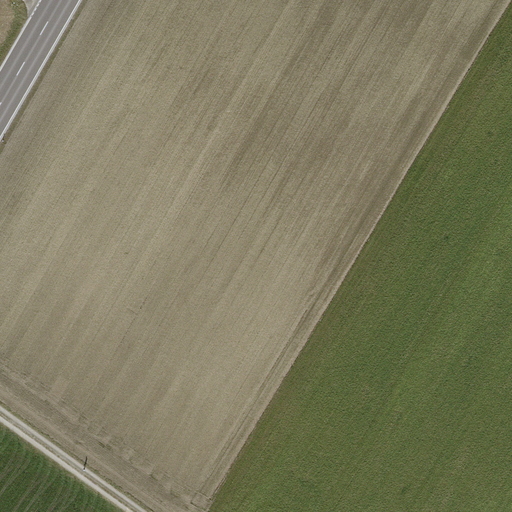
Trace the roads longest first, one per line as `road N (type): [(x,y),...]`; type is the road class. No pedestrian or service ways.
road 1 (track): [(0,412),(138,511)]
road 2 (secondary): [(0,105),(60,0)]
